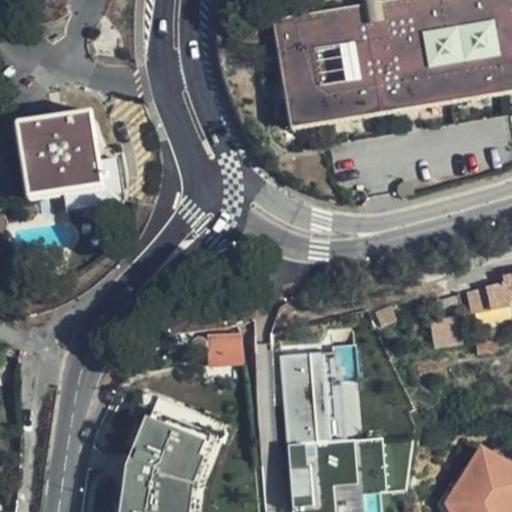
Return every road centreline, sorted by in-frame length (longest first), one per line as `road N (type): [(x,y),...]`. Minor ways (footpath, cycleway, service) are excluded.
road 1 (residential): [(220,184),(267,219),(318,237),(370,235),(511,194)]
road 2 (tertiary): [(84,366),(123,295),(220,184)]
road 3 (tertiary): [(164,0),(160,51),(174,115),(203,171),(220,184)]
road 4 (tertiary): [(220,184),(230,153),(201,80),(194,0)]
road 5 (tertiary): [(58,511),(84,366)]
